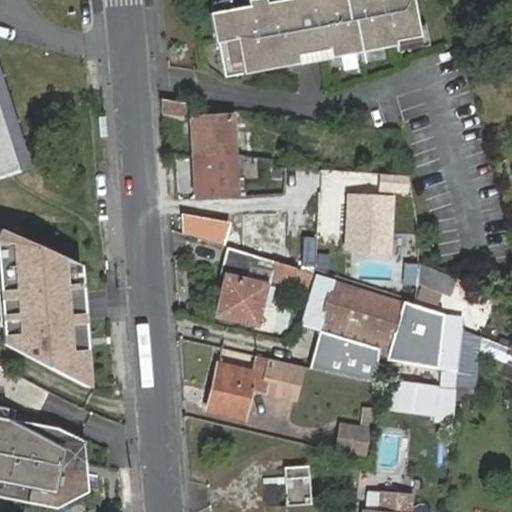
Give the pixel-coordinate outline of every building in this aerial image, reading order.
[(232,0),(212,4),(225,77),(402,46),(401,42),(426,37),(419,0),(267,0),(257,2),(256,0),(232,0)] [(0,83),(0,187),(31,177),(0,83)] [(181,118),(183,103),(159,99),(161,114),(181,118)] [(192,158),(234,157),(231,119),(190,120),(192,158)] [(236,195),(234,157),(192,158),(195,198),(236,195)] [(408,175),(378,173),(377,192),(407,194),(408,175)] [(393,196),(345,193),(343,250),(366,256),(391,256),(393,196)] [(288,248),(288,212),(245,212),(245,248),(288,248)] [(179,233),(220,246),(219,229),(184,218),(179,233)] [(84,309),(80,266),(0,230),(0,287),(1,292),(6,345),(87,386),(91,386),(84,309)] [(311,274),(227,247),(210,316),(256,328),(269,280),(307,290),(311,274)] [(457,373),(461,329),(415,309),(311,274),(307,290),(298,326),(318,332),(307,370),(374,387),(375,361),(457,373)] [(511,351),(461,329),(457,373),(477,376),(480,354),(511,366),(511,376),(510,382),(511,382),(511,351)] [(281,362),(271,360),(268,371),(255,368),(253,375),(220,366),(209,407),(244,416),(252,389),(263,392),(266,378),(279,382),(276,395),(294,400),(302,368),(281,362)] [(442,389),(398,383),(394,410),(430,415),(430,420),(452,423),(455,392),(442,390),(442,389)] [(0,407),(0,418),(14,421),(16,411),(0,407)] [(0,499),(8,501),(10,492),(47,499),(45,508),(56,510),(86,492),(86,465),(80,463),(79,439),(56,430),(14,421),(0,418),(0,499)] [(369,430),(339,426),(335,452),(363,458),(369,430)] [(309,467),(284,469),(286,507),(311,505),(309,467)] [(264,487),(265,507),(278,507),(277,488),(264,487)] [(45,508),(47,499),(10,492),(8,501),(45,508)] [(388,511),(409,511),(410,498),(390,496),(389,508),(388,511)]
